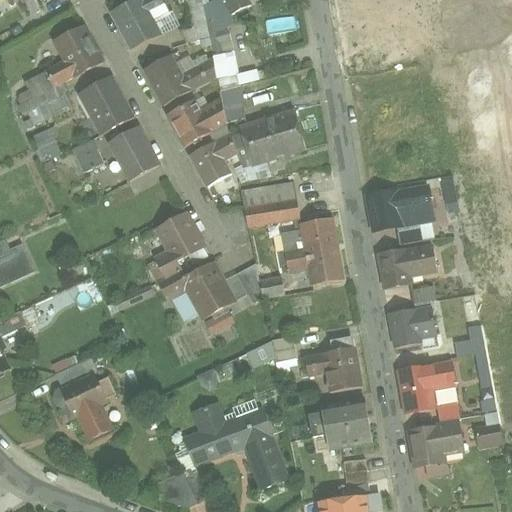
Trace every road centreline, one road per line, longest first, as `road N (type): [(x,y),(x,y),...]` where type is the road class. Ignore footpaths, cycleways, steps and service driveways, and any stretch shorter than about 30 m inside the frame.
road 1 (residential): [(410,511),(324,0)]
road 2 (residential): [(90,0),(214,219)]
road 3 (residential): [(116,511),(0,457)]
